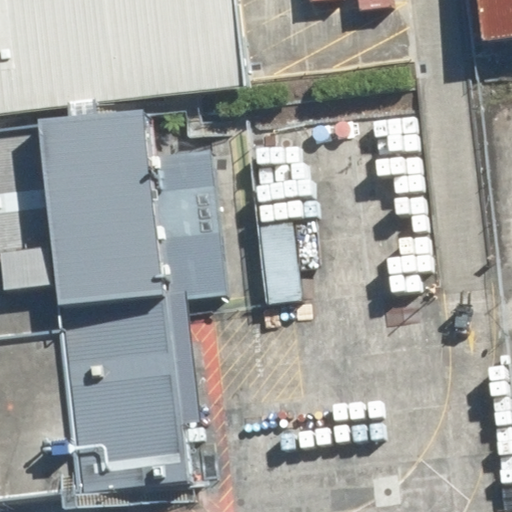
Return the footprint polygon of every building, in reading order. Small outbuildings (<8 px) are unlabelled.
[(239,0),(0,0),(0,116),(249,87),(239,0)] [(511,0),(487,0),(491,34),(511,31),(511,0)] [(156,120),(48,133),(91,493),(198,481),(156,120)] [(346,126),(285,133),(307,317),(368,309),(346,126)] [(163,158),(178,308),(196,306),(246,301),(231,151),(163,158)] [(0,351),(0,419),(9,511),(56,511),(89,509),(72,344),(0,351)]
